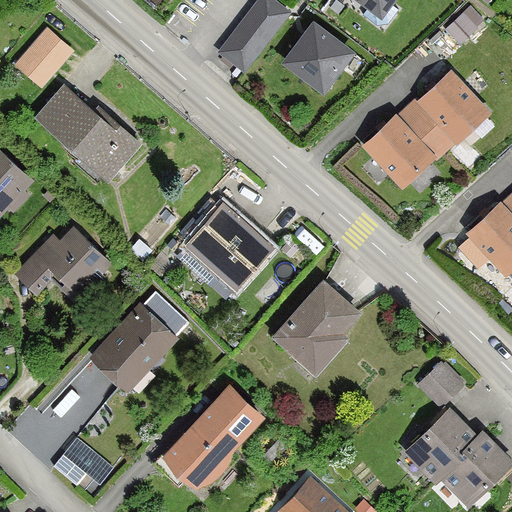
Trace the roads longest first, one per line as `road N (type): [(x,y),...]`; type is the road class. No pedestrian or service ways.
road 1 (tertiary): [(95,0),(395,262)]
road 2 (tertiary): [(395,262),(511,373)]
road 3 (residential): [(395,262),(511,159)]
